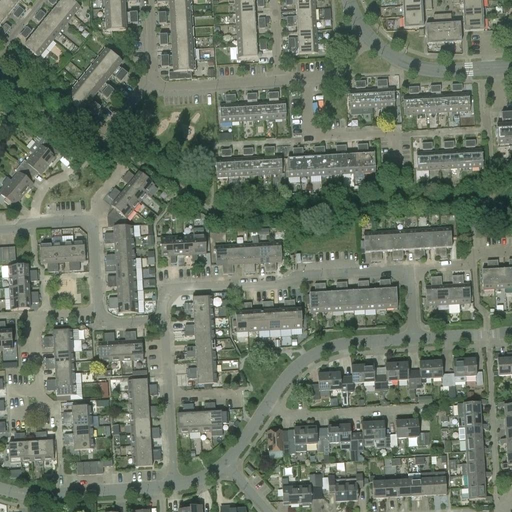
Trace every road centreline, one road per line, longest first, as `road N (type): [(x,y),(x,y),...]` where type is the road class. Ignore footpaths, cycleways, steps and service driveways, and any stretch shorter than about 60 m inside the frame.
road 1 (residential): [(164,320),(170,288),(410,270)]
road 2 (residential): [(395,169),(388,133),(309,137),(306,80)]
road 3 (residential): [(0,489),(32,495),(171,485)]
road 4 (residential): [(267,404),(289,372),(317,353),(414,340)]
road 5 (residential): [(267,404),(290,417),(429,409)]
road 6 (residential): [(43,409),(35,316),(98,312)]
road 7 (residential): [(511,66),(419,67),(369,38)]
road 8 (residential): [(150,79),(278,81)]
